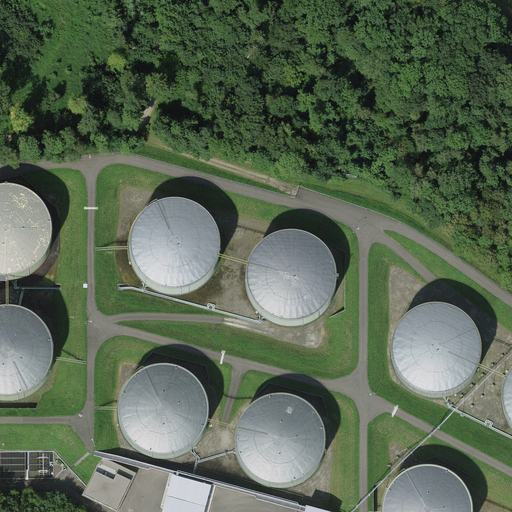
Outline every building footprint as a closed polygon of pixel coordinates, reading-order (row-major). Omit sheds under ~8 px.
[(51,234),(46,219),(37,206),(24,198),(9,194),(0,194),(0,284),(4,285),(19,283),(33,276),(44,264),(50,250),(51,234)] [(221,247),(216,232),(207,219),(194,210),(179,206),(165,208),(151,213),(140,223),(132,235),(129,250),(131,264),(137,277),(147,288),(160,295),(174,298),(190,296),(203,288),(214,277),(220,262),(221,247)] [(338,275),(333,260),(324,248),(311,239),(296,235),(281,236),(268,242),(257,251),(249,264),(246,278),(247,293),(253,306),(263,317),(276,324),(291,327),(306,324),(320,317),(331,305),(337,291),(338,275)] [(482,346),(478,331),(469,319),(456,310),(440,306),(426,307),(412,313),(401,322),(394,335),(391,349),(392,364),(398,377),(408,388),(421,395),(435,397),(451,395),(465,388),(475,376),(481,362),(482,346)] [(53,354),(49,339),(40,326),(27,317),(12,313),(0,314),(0,403),(7,405),(22,403),(36,395),(46,384),(53,369),(53,354)] [(209,412),(204,397),(195,384),(182,375),(167,371),(152,372),(139,378),(128,388),(120,400),(117,414),(119,429),(125,442),(135,453),(147,460),(162,463),(177,460),(191,453),(202,442),(208,427),(209,412)] [(511,372),(510,374),(503,386),(499,401),(501,415),(507,428),(511,433),(511,372)] [(326,441),(322,426),(313,414),(300,405),(285,401),(270,402),(257,408),(245,417),(238,430),(235,444),(236,459),(242,472),(252,483),(265,490),(280,493),(295,490),(309,483),(320,471),(326,457),(326,441)] [(102,462),(86,496),(117,511),(133,476),(102,462)] [(474,511),(474,510),(470,495),(461,482),(448,474),(433,470),(418,471),(404,476),(393,486),(386,498),(382,511),(474,511)] [(162,511),(204,511),(213,481),(173,471),(162,511)]
